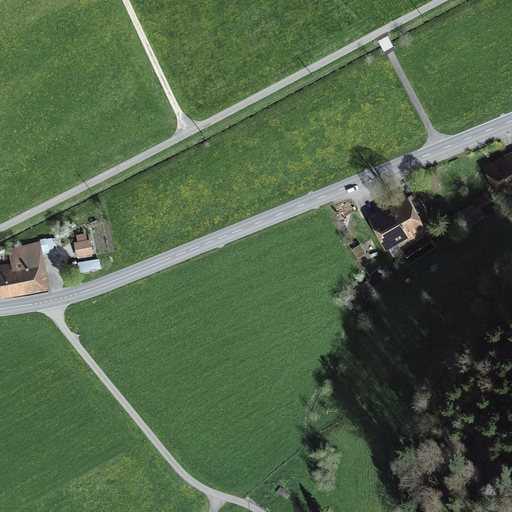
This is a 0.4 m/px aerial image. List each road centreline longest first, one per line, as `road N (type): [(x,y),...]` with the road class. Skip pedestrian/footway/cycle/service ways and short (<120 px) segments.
road 1 (secondary): [(0,309),(93,288),(511,120)]
road 2 (unclassified): [(439,0),(0,228)]
road 3 (track): [(238,506),(309,442),(364,322),(402,273)]
road 4 (track): [(188,132),(126,0)]
road 5 (track): [(440,149),(379,31)]
